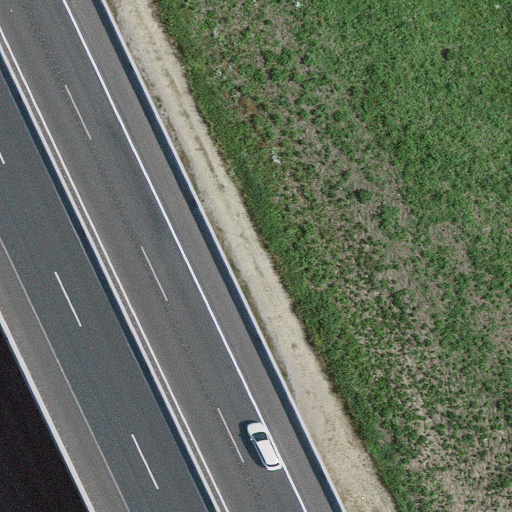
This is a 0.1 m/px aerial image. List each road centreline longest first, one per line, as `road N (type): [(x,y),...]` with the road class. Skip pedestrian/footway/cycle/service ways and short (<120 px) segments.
road 1 (motorway): [(272,511),(31,0)]
road 2 (motorway): [(0,163),(163,511)]
